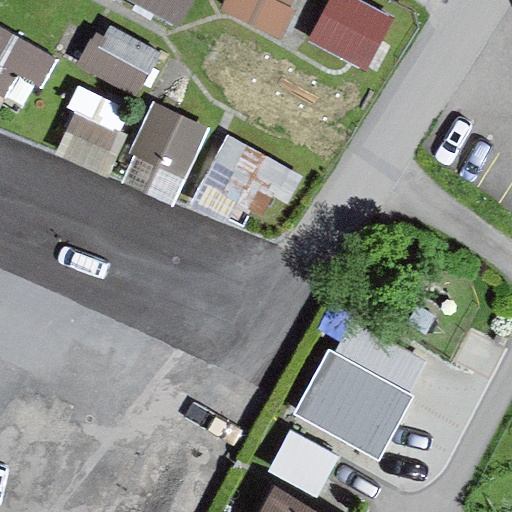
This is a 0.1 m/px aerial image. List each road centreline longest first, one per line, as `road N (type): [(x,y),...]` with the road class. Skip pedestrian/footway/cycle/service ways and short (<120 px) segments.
road 1 (residential): [(480,0),(377,162)]
road 2 (residential): [(377,162),(511,264)]
road 3 (residential): [(377,162),(287,296)]
